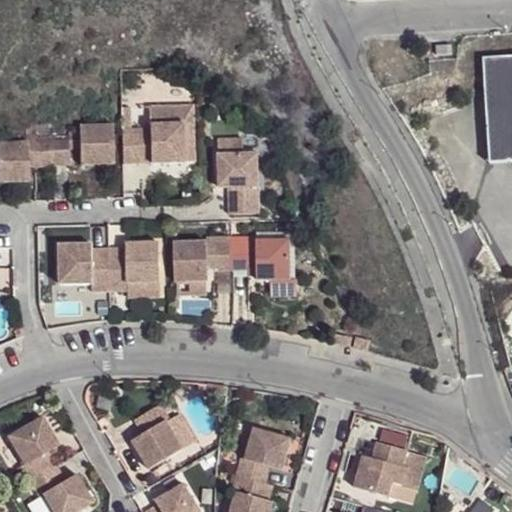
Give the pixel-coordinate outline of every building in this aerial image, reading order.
[(511,51),(484,53),(491,159),(511,157),(511,51)] [(153,137),(153,167),(197,166),(197,104),(152,105),(153,137)] [(122,125),(122,138),(138,138),(138,125),(122,125)] [(84,158),(84,166),(114,165),(113,127),(83,128),(83,137),(84,158)] [(52,138),(51,129),(38,130),(39,168),(53,167),(52,138)] [(0,146),(25,146),(24,130),(0,131),(0,146)] [(25,146),(26,168),(39,168),(38,130),(24,130),(25,146)] [(52,138),(53,167),(68,167),(67,159),(67,137),(52,138)] [(67,137),(67,159),(84,158),(83,137),(67,137)] [(138,138),(138,167),(153,167),(153,137),(138,138)] [(122,138),(122,168),(138,167),(138,138),(122,138)] [(25,146),(0,146),(0,184),(26,184),(26,168),(25,146)] [(219,166),(258,165),(257,149),(218,150),(219,166)] [(235,197),(259,196),(258,165),(219,166),(220,198),(235,197)] [(235,207),(259,206),(259,196),(235,197),(235,207)] [(230,222),(260,221),(259,206),(235,207),(228,207),(229,222),(230,222)] [(290,243),(259,245),(260,275),(260,282),(271,281),(271,292),(291,292),(290,243)] [(247,245),(231,246),(232,269),(249,268),(247,245)] [(249,276),(260,275),(259,245),(247,245),(249,268),(249,276)] [(232,269),(231,246),(217,247),(218,266),(219,269),(232,269)] [(109,253),(109,294),(126,293),(125,285),(156,284),(155,247),(141,248),(141,252),(125,252),(109,253)] [(173,284),(206,283),(206,266),(204,247),(173,249),(173,284)] [(218,266),(217,247),(204,247),(206,266),(218,266)] [(109,294),(109,253),(92,253),(75,253),(75,249),(62,249),(62,285),(92,285),(93,294),(109,294)] [(206,283),(173,284),(173,296),(207,294),(206,283)] [(335,343),(353,348),(356,337),(338,333),(335,343)] [(359,349),(378,356),(381,345),(362,339),(359,349)] [(205,392),(224,394),(225,387),(206,385),(205,392)] [(162,403),(135,420),(144,436),(132,442),(150,471),(186,449),(168,421),(171,419),(162,403)] [(171,419),(168,421),(186,449),(198,442),(180,413),(171,419)] [(27,467),(21,470),(28,482),(55,466),(47,454),(41,445),(53,438),(42,420),(10,439),(27,467)] [(237,475),(266,483),(271,465),(274,453),(286,457),(291,439),(253,429),(245,458),(242,457),(237,475)] [(47,454),(59,447),(53,438),(41,445),(47,454)] [(401,453),(374,445),(370,460),(363,458),(354,489),(387,498),(391,484),(401,487),(406,471),(397,468),(401,453)] [(286,457),(274,453),(271,465),(283,469),(286,457)] [(401,453),(397,468),(406,471),(401,487),(409,489),(417,457),(401,453)] [(55,466),(28,482),(37,496),(28,502),(33,511),(74,511),(92,501),(80,483),(69,490),(63,481),(55,466)] [(80,483),(75,473),(63,481),(69,490),(80,483)] [(266,483),(237,475),(232,492),(236,493),(230,511),(271,511),(273,503),(261,500),(266,483)] [(266,483),(261,500),(273,503),(278,486),(266,483)] [(145,511),(197,511),(182,485),(170,492),(172,497),(158,505),(145,511)] [(158,505),(172,497),(170,492),(155,500),(158,505)]
